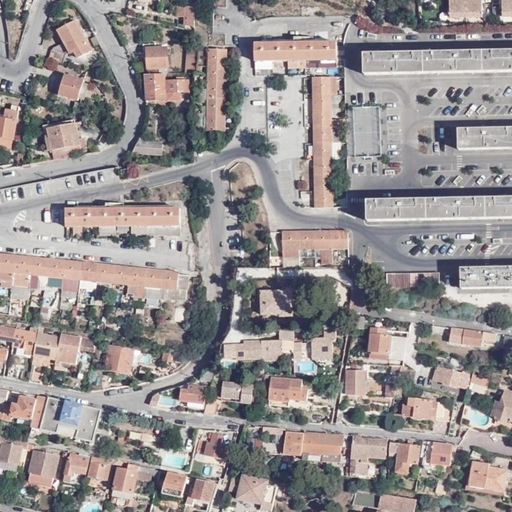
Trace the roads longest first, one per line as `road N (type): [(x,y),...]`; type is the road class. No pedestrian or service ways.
road 1 (residential): [(114,403),(197,421),(454,441)]
road 2 (residential): [(114,403),(181,377),(216,331),(224,267),(209,163)]
road 3 (residential): [(0,181),(105,159),(130,132),(133,95),(80,0)]
road 4 (residential): [(360,232),(358,293),(366,310),(511,331)]
road 5 (residential): [(209,163),(0,209)]
road 6 (residential): [(360,232),(341,221),(294,222),(280,210),(255,153),(209,163)]
road 7 (residential): [(382,232),(388,256),(400,262),(511,258)]
road 8 (residential): [(511,227),(382,232)]
